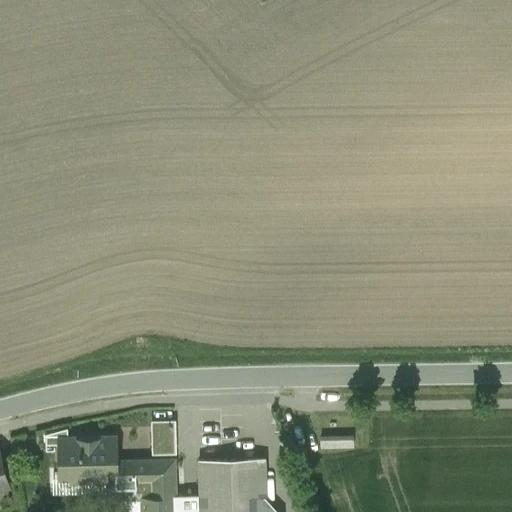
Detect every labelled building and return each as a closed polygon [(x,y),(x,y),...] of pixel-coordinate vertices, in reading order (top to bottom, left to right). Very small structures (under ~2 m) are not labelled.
[(353,435),(322,437),(322,445),(354,444),(353,435)] [(114,438),(59,439),(60,469),(60,477),(81,477),(105,476),(115,476),(114,461),(114,438)] [(0,455),(0,485),(9,483),(0,455)] [(265,511),(264,458),(198,459),(199,511),(265,511)] [(172,460),(114,461),(115,476),(105,476),(106,494),(111,499),(115,499),(135,498),(135,511),(173,511),(173,494),(172,460)] [(81,477),(60,477),(60,469),(54,469),(54,491),(81,490),(81,477)]
